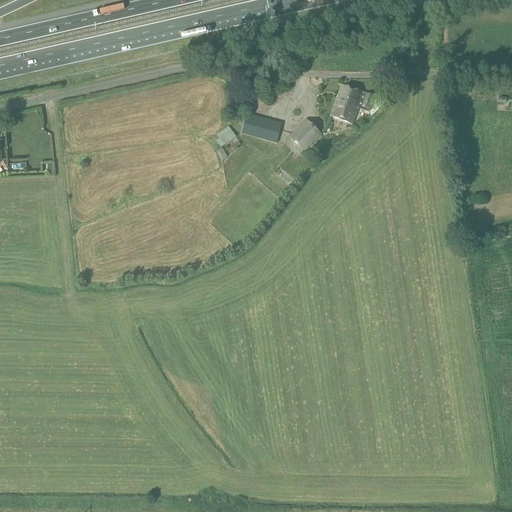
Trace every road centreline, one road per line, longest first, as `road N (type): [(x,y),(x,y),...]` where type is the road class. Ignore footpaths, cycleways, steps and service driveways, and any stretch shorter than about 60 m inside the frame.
road 1 (unclassified): [(0,108),(187,67),(511,82)]
road 2 (motorway): [(0,65),(289,0)]
road 3 (motorway): [(173,0),(0,39)]
